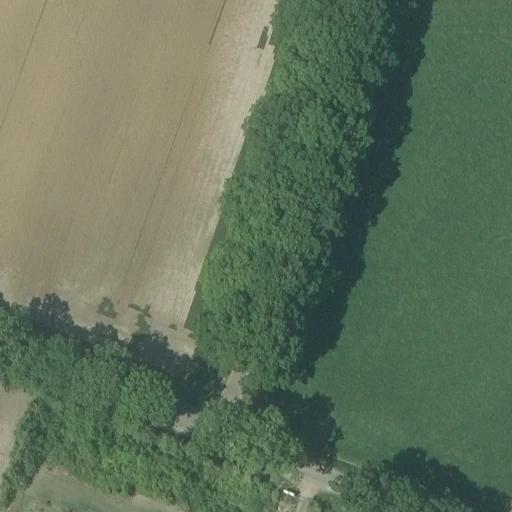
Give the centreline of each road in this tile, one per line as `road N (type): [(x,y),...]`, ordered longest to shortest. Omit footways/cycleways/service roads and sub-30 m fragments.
road 1 (unclassified): [(221,425),(358,0)]
road 2 (unclassified): [(221,425),(0,338)]
road 3 (unclassified): [(426,511),(221,425)]
